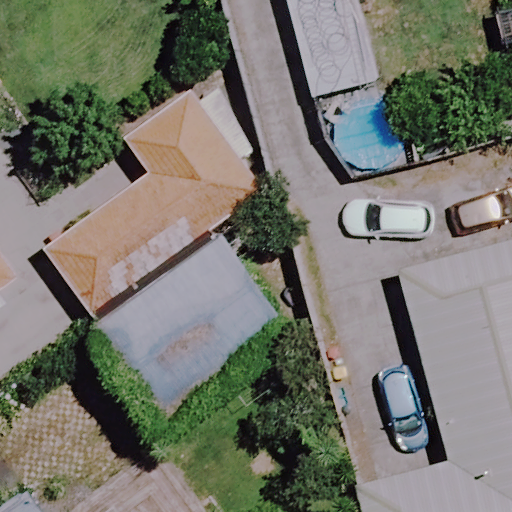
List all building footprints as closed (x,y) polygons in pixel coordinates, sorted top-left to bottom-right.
[(379,91),(356,0),(285,0),(312,107),(379,91)] [(282,207),(206,92),(127,143),(157,188),(61,252),(107,322),(282,207)] [(0,310),(28,292),(0,248),(0,310)] [(358,494),(362,511),(511,511),(511,288),(413,314),(453,470),(358,494)] [(38,511),(32,500),(10,511),(38,511)]
